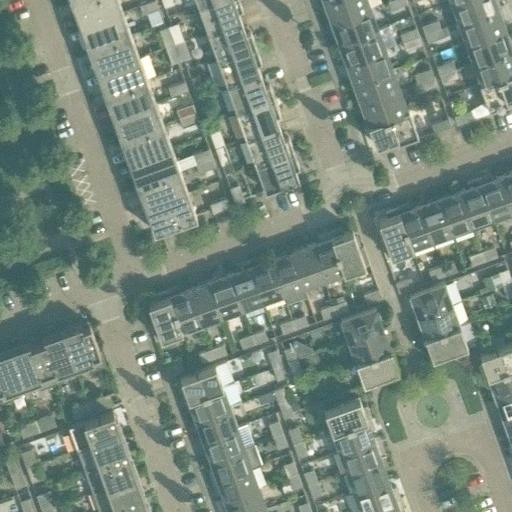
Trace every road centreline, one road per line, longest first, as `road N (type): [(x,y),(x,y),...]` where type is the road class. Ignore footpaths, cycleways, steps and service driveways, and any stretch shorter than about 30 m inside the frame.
road 1 (residential): [(139,276),(35,0)]
road 2 (residential): [(178,511),(101,289)]
road 3 (residential): [(139,276),(354,199)]
road 4 (residential): [(354,199),(334,169),(273,0)]
road 5 (residential): [(504,511),(485,462),(458,446),(420,466),(427,511)]
road 6 (residential): [(354,199),(511,143)]
